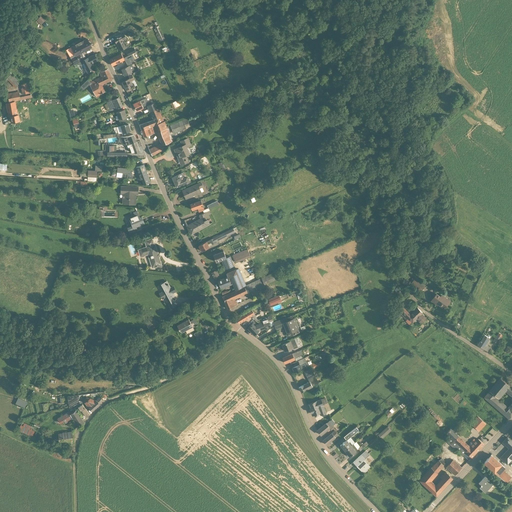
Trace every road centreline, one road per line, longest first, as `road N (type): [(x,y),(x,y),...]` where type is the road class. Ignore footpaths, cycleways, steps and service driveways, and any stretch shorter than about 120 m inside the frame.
road 1 (unclassified): [(236,326),(161,188),(83,0)]
road 2 (unclassified): [(376,511),(327,457),(274,358),(236,326)]
road 3 (unclassified): [(236,326),(187,368),(94,411),(74,463)]
road 4 (track): [(165,379),(0,308)]
road 5 (residential): [(511,374),(423,310),(404,286)]
road 6 (residential): [(426,511),(511,421)]
